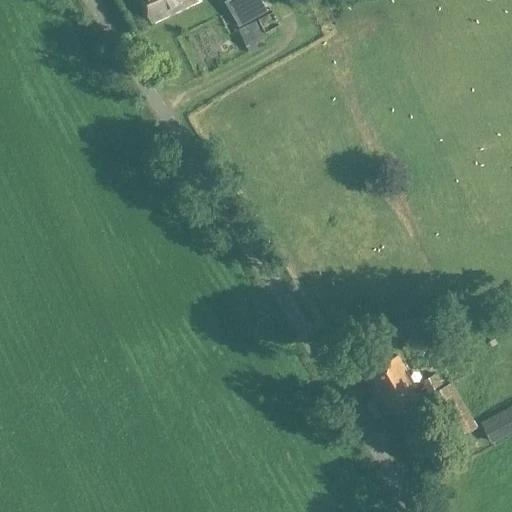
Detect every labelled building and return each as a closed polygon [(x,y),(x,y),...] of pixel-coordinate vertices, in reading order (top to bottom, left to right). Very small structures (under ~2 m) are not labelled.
[(141,0),(152,22),(198,0),(197,0),(141,0)] [(262,0),(225,0),(240,25),(268,9),(262,0)] [(242,29),(247,41),(262,35),(257,22),(242,29)] [(232,42),(221,51),(229,61),(240,52),(232,42)] [(424,399),(399,355),(367,373),(393,417),(424,399)] [(430,396),(456,440),(478,428),(452,383),(444,387),(436,374),(422,381),(430,396)] [(511,406),(482,423),(491,443),(511,431),(511,406)]
